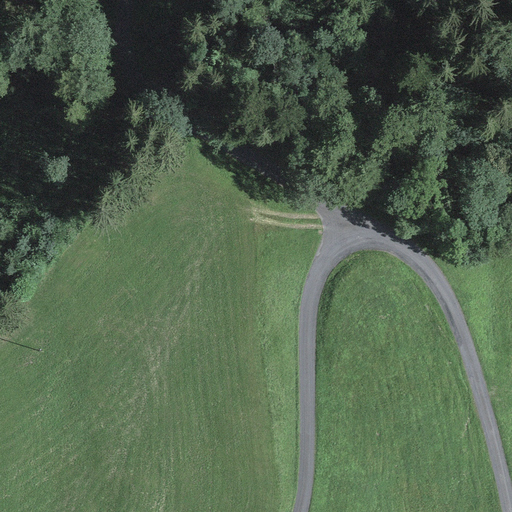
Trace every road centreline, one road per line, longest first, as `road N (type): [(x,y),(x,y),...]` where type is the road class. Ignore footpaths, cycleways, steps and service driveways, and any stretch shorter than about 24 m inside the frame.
road 1 (residential): [(496,511),(439,294),(336,218)]
road 2 (residential): [(336,218),(301,186),(135,77),(120,37),(127,0)]
road 3 (unclassified): [(286,511),(294,310),(336,218)]
